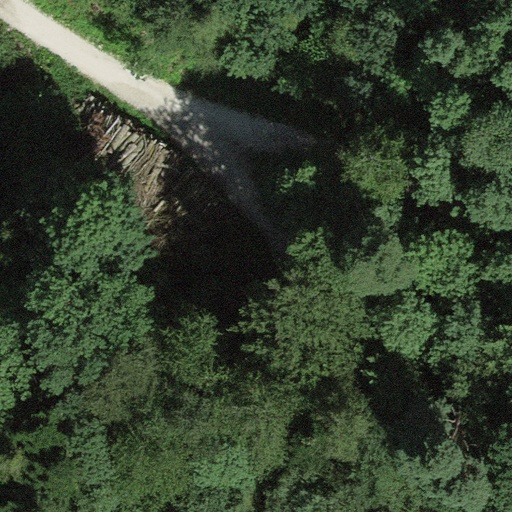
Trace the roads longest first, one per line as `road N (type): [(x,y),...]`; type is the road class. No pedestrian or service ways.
road 1 (track): [(0,3),(146,99),(511,226)]
road 2 (track): [(146,99),(487,511)]
